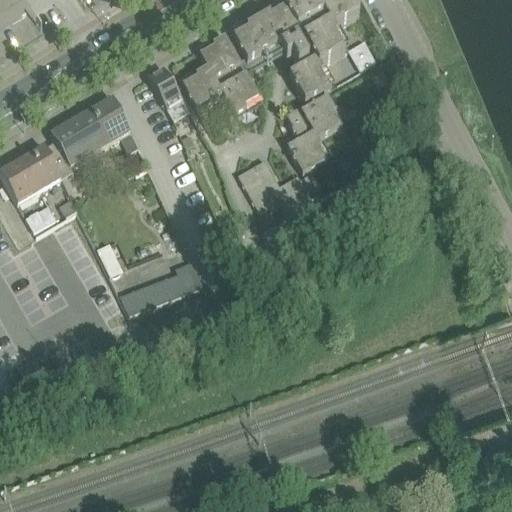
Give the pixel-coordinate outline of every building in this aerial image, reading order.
[(346,0),(340,0),(330,6),(328,3),(317,10),(311,0),(298,0),(281,10),(283,13),(231,43),(247,69),(272,55),(275,58),(276,58),(275,57),(285,52),(284,47),(299,39),(298,36),(323,21),(328,31),(302,46),(315,67),(289,82),(304,109),(331,94),(330,93),(328,94),(320,81),(322,79),(319,73),(345,58),(344,57),(342,59),(333,45),(336,43),(332,36),(358,21),(346,0)] [(240,70),(224,43),(197,58),(206,74),(195,80),(197,83),(183,91),(181,88),(180,89),(196,115),(222,100),(234,122),(246,115),(245,112),(258,104),(260,107),(261,106),(246,80),(247,80),(247,79),(220,95),(214,85),(240,70)] [(308,66),(298,49),(282,58),(286,65),(292,61),(298,72),(308,66)] [(163,74),(147,84),(150,88),(173,127),(189,118),(163,74)] [(381,76),(370,83),(374,91),(386,85),(381,76)] [(312,139),(287,154),(302,181),(325,167),(319,156),(322,155),(316,144),(342,129),(339,130),(331,116),(334,115),(327,102),(300,118),(312,139)] [(112,104),(90,118),(109,150),(119,145),(128,158),(137,152),(129,139),(130,139),(132,138),(112,104)] [(90,118),(50,141),(55,148),(69,173),(109,150),(90,118)] [(286,126),(295,143),(306,137),(296,120),(286,126)] [(55,181),(57,180),(55,175),(57,174),(45,154),(44,153),(22,166),(39,198),(58,186),(55,181)] [(341,175),(350,169),(347,163),(337,169),(341,175)] [(0,182),(17,211),(39,198),(22,166),(0,179),(0,182)] [(264,167),(237,182),(251,206),(252,208),(258,219),(276,209),(285,225),(310,211),(305,202),(319,193),(311,179),(299,186),(297,182),(279,193),(264,167)] [(70,208),(50,218),(57,229),(76,218),(70,208)] [(38,221),(27,227),(35,242),(46,235),(38,221)] [(294,222),(278,231),(286,245),(286,246),(303,237),(294,222)] [(244,240),(240,229),(222,236),(226,246),(244,240)] [(0,372),(72,344),(32,245),(0,257),(0,372)] [(109,259),(100,264),(104,274),(108,281),(117,277),(109,259)] [(130,323),(202,295),(190,268),(174,274),(177,281),(120,306),(130,323)]
